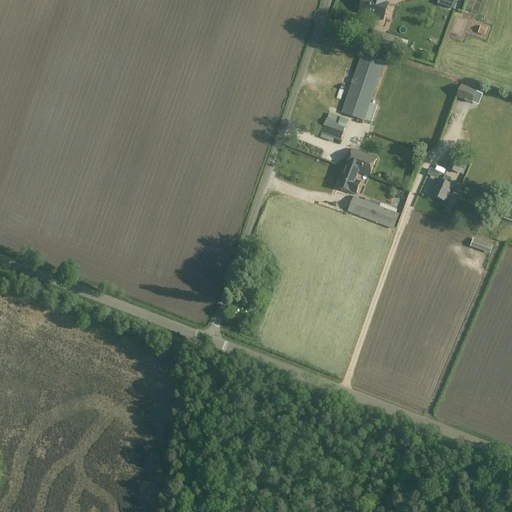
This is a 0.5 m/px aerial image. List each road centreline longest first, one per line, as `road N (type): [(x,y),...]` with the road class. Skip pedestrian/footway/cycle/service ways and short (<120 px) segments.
road 1 (unclassified): [(210,340),(328,0)]
road 2 (unclassified): [(511,456),(210,340)]
road 3 (unclassified): [(210,340),(0,259)]
road 4 (track): [(210,340),(212,399),(191,511)]
